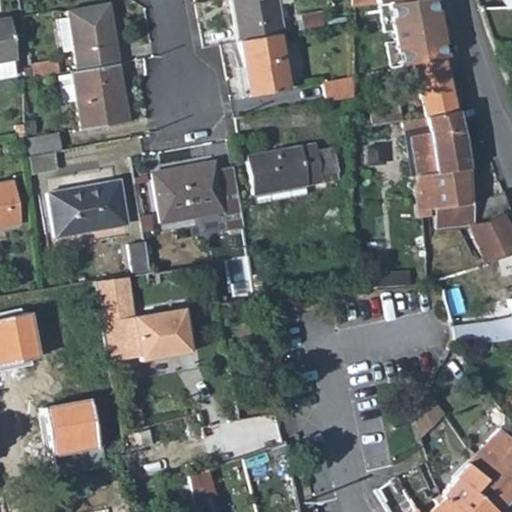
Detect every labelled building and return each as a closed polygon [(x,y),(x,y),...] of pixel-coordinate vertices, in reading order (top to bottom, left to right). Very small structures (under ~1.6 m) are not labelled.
[(228,0),(230,3),(237,42),(277,35),(280,34),(274,5),(289,3),(288,0),(228,0)] [(397,0),(382,2),(399,66),(410,64),(442,57),(426,0),(397,0)] [(511,0),(495,0),(495,12),(511,11),(511,0)] [(390,68),(399,66),(382,2),(373,3),(390,68)] [(72,51),(76,71),(115,64),(104,5),(65,12),(67,19),(54,21),(60,54),(72,51)] [(298,19),(301,31),(318,27),(316,16),(298,19)] [(5,18),(0,18),(0,61),(13,59),(5,18)] [(287,91),(277,35),(237,42),(247,98),(287,91)] [(442,57),(410,64),(423,117),(454,109),(445,68),(458,64),(454,54),(450,55),(442,57)] [(55,60),(28,65),(30,77),(56,72),(55,60)] [(126,124),(115,64),(76,71),(68,73),(79,132),(126,124)] [(317,85),(320,104),(350,98),(350,79),(317,85)] [(368,112),(369,127),(398,122),(400,122),(397,107),(368,112)] [(409,136),(417,174),(466,168),(454,109),(423,117),(400,122),(398,122),(401,133),(426,128),(427,133),(409,136)] [(54,137),(24,142),(26,155),(55,150),(54,137)] [(313,144),(245,156),(252,194),(302,186),(336,180),(330,146),(313,149),(313,144)] [(212,163),(150,174),(159,224),(222,213),(212,163)] [(417,193),(412,193),(414,219),(420,220),(419,215),(428,215),(428,208),(433,207),(435,227),(467,223),(468,230),(484,263),(497,259),(511,253),(511,232),(502,214),(510,212),(503,192),(478,200),(482,222),(471,223),(466,168),(417,174),(416,180),(417,193)] [(11,182),(0,183),(0,227),(18,224),(11,182)] [(115,182),(45,194),(53,239),(121,226),(115,182)] [(304,196),(302,186),(252,194),(254,205),(304,196)] [(123,244),(127,275),(147,272),(141,241),(123,244)] [(481,326),(452,325),(451,343),(480,342),(499,341),(511,339),(511,253),(497,259),(509,316),(481,323),(481,326)] [(221,277),(219,262),(206,263),(209,278),(221,277)] [(243,263),(224,265),(228,298),(247,296),(243,263)] [(296,274),(264,277),(266,288),(298,286),(296,274)] [(93,354),(106,351),(91,279),(80,282),(93,354)] [(453,286),(444,288),(442,289),(451,320),(462,318),(453,286)] [(179,308),(130,317),(137,361),(187,353),(179,308)] [(511,339),(499,341),(500,351),(511,349),(511,339)] [(428,384),(421,390),(424,394),(432,389),(428,384)] [(418,408),(408,412),(424,457),(426,459),(438,454),(426,416),(420,417),(418,408)] [(511,423),(506,419),(469,456),(462,462),(480,481),(471,491),(491,511),(496,511),(511,493),(511,423)] [(436,479),(426,459),(424,457),(391,476),(397,486),(412,509),(413,511),(491,511),(471,491),(480,481),(462,462),(448,475),(451,478),(445,485),(437,494),(430,498),(423,486),(436,479)] [(193,510),(208,505),(205,496),(213,493),(205,470),(185,476),(193,510)] [(388,491),(397,486),(391,476),(382,482),(388,491)] [(439,477),(436,479),(423,486),(430,498),(437,494),(445,485),(439,477)] [(388,497),(379,503),(384,511),(394,511),(397,511),(388,497)]
